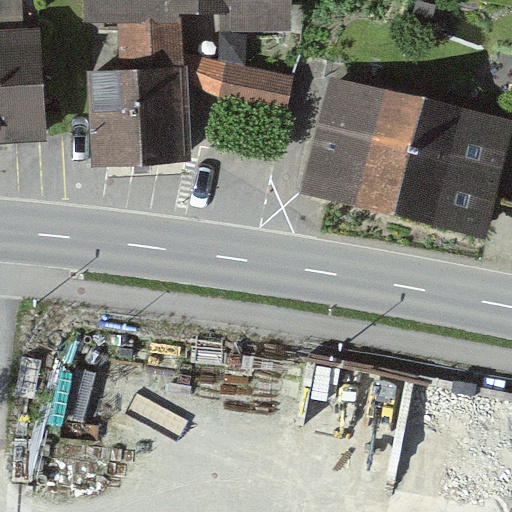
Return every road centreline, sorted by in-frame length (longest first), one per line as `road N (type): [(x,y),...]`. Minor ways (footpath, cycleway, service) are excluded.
road 1 (secondary): [(511,307),(197,253),(0,233)]
road 2 (unknown): [(197,253),(216,0)]
